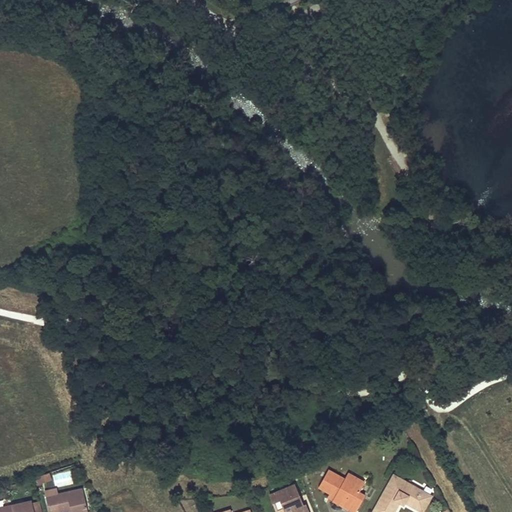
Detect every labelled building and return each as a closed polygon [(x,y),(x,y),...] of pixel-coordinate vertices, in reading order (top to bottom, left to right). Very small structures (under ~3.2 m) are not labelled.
[(347,483),(331,474),(322,492),(333,498),(338,501),(336,504),(345,509),(344,510),(347,511),(360,511),(363,507),(367,499),(362,496),(365,490),(350,482),(348,481),(347,483)] [(44,481),(42,475),(33,478),(35,485),(44,481)] [(365,490),(367,486),(350,477),(349,479),(348,481),(350,482),(365,490)] [(427,511),(435,499),(396,478),(378,511),(399,511),(403,505),(407,508),(409,505),(420,511),(427,511)] [(87,511),(82,488),(45,497),(48,511),(87,511)] [(308,509),(300,489),(274,499),(278,508),(284,505),(287,511),(311,511),(310,508),(308,509)] [(31,500),(0,507),(0,511),(41,511),(39,502),(32,504),(31,500)]
